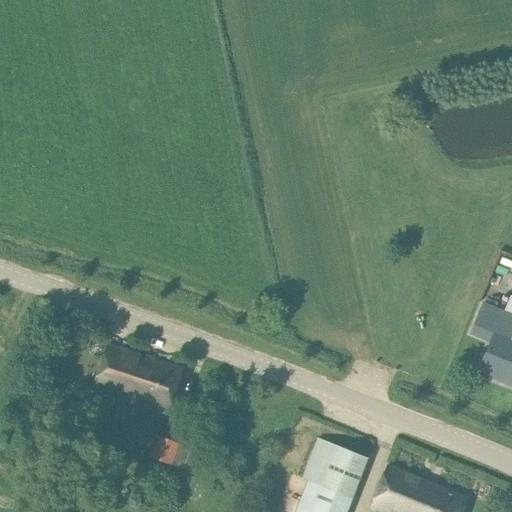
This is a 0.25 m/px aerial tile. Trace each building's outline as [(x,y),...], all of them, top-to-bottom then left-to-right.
[(483,303),(479,314),(471,333),(490,341),(477,372),(511,386),(511,296),(505,312),(483,303)] [(107,344),(92,390),(167,415),(182,369),(107,344)] [(190,469),(198,447),(180,443),(156,434),(149,454),(172,463),(190,469)] [(344,511),(366,458),(318,439),(302,478),(307,480),(294,511),(344,511)] [(370,507),(381,511),(461,511),(467,499),(388,466),(370,507)]
